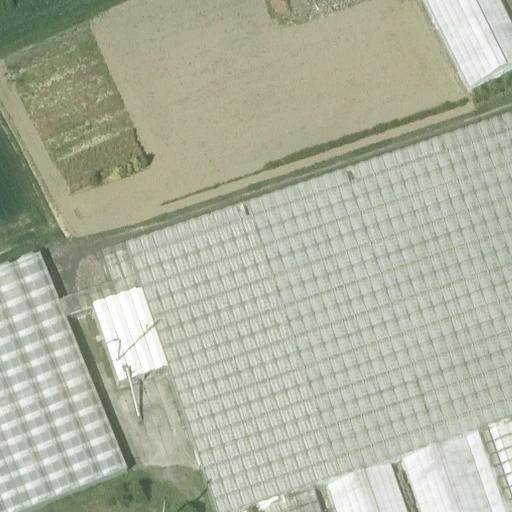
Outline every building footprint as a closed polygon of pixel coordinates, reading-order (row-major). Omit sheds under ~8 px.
[(420,0),(464,92),(511,69),(511,36),(494,0),(420,0)] [(511,120),(245,211),(339,486),(392,468),(403,464),(511,426),(511,120)] [(124,252),(139,297),(166,375),(212,511),(261,511),(315,494),(327,490),(339,486),(245,211),(124,252)] [(65,323),(91,314),(139,297),(124,252),(101,260),(111,291),(59,309),(65,323)] [(0,274),(0,511),(32,511),(126,475),(65,323),(59,309),(39,259),(0,274)] [(117,391),(166,375),(139,297),(91,314),(117,391)] [(511,511),(511,426),(403,464),(419,511),(511,511)] [(407,511),(392,468),(339,486),(327,490),(334,511),(407,511)] [(321,511),(315,494),(261,511),(321,511)]
